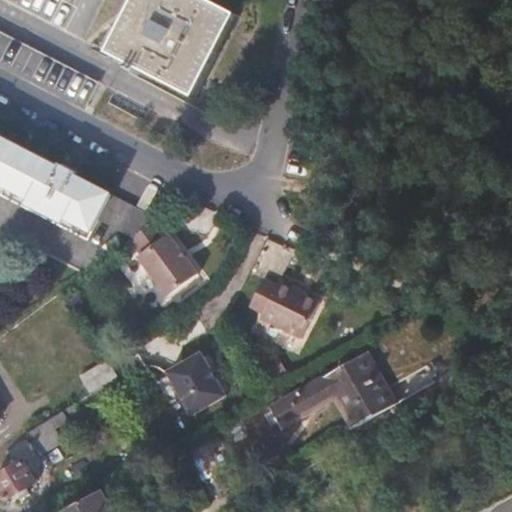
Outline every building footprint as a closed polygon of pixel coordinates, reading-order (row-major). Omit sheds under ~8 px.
[(148,0),(124,49),(211,94),(252,12),(229,0),(148,0)] [(156,222),(161,218),(76,174),(79,170),(65,163),(62,168),(0,135),(0,194),(88,240),(99,220),(134,238),(156,222)] [(166,236),(156,222),(134,238),(132,240),(142,254),(140,256),(169,297),(200,274),(170,234),(166,236)] [(264,279),(251,306),(264,313),(262,319),(302,339),(320,304),(297,291),(298,290),(281,281),(278,286),(264,279)] [(369,353),(270,409),(284,431),(334,401),(352,429),(397,402),(369,353)] [(167,373),(193,416),(226,397),(201,354),(167,373)] [(284,360),(266,366),(271,379),(288,373),(284,360)] [(117,380),(120,378),(110,362),(84,378),(93,394),(117,380)] [(75,405),(27,434),(40,456),(64,441),(56,428),(69,420),(69,416),(79,411),(75,405)] [(23,462),(0,476),(0,493),(5,502),(35,483),(23,462)] [(112,511),(101,492),(65,511),(112,511)]
